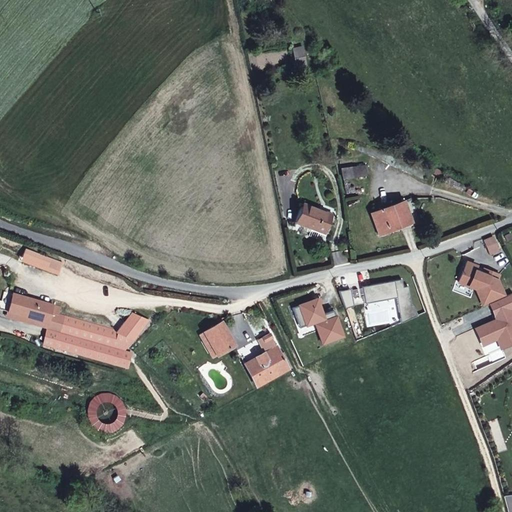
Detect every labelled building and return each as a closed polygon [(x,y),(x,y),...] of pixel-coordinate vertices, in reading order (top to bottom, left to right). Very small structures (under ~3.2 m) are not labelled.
[(296,73),(306,71),(301,52),(293,54),(296,73)] [(365,169),(343,170),(344,180),(366,179),(365,169)] [(328,235),(334,218),(304,207),(299,225),(328,235)] [(378,243),(410,233),(402,207),(370,217),(378,243)] [(486,237),(489,243),(498,240),(495,233),(486,237)] [(500,247),(498,240),(489,243),(492,251),(500,247)] [(144,334),(143,334),(76,315),(67,346),(141,367),(145,351),(140,349),(144,334)] [(215,352),(237,341),(227,320),(204,331),(207,336),(214,334),(217,341),(211,344),(215,352)] [(273,350),(268,339),(266,334),(260,321),(254,324),(268,352),(273,350)] [(214,334),(207,336),(211,344),(217,341),(214,334)] [(281,346),(273,350),(268,352),(247,361),(258,383),(291,368),(281,346)]
